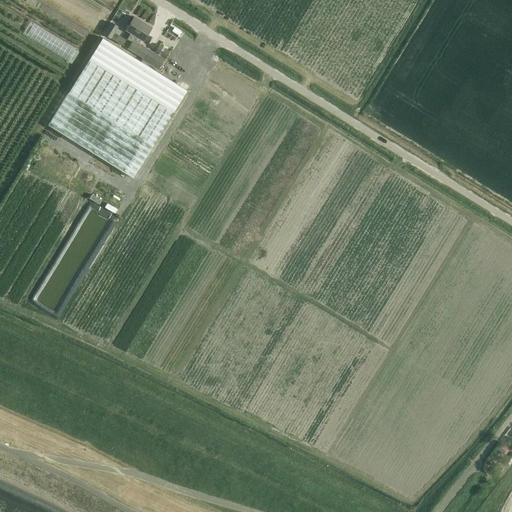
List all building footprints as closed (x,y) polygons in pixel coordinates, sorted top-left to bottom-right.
[(28,7),(42,14),(47,5),(37,0),(26,0),(31,2),(28,7)] [(134,19),(125,32),(131,36),(129,40),(133,43),(128,51),(142,60),(142,61),(141,62),(147,65),(148,63),(159,70),(164,62),(169,53),(159,47),(153,55),(138,46),(141,42),(143,43),(151,30),(134,19)] [(71,60),(77,48),(29,21),(22,33),(71,60)] [(112,23),(104,35),(110,39),(118,27),(112,23)] [(102,38),(48,125),(133,178),(187,90),(158,72),(147,65),(141,62),(102,38)] [(202,65),(205,60),(195,52),(191,57),(202,65)]
